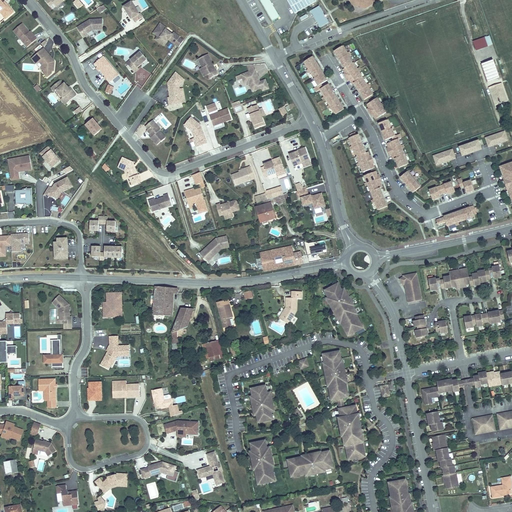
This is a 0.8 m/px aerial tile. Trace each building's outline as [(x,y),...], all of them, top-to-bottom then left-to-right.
[(5,5),(3,3),(0,0),(0,11),(1,11),(7,18),(14,12),(7,4),(5,5)] [(78,9),(83,5),(79,0),(75,0),(73,2),(78,9)] [(269,0),(259,0),(272,23),(280,18),(269,0)] [(292,20),(313,7),(309,0),(294,0),(284,6),(292,20)] [(349,0),(353,6),(357,4),(363,5),(366,9),(381,0),(349,0)] [(131,2),(123,7),(131,20),(132,19),(134,23),(142,18),(139,14),(138,14),(131,2)] [(103,5),(97,9),(100,13),(107,9),(103,5)] [(326,28),(316,12),(308,17),(318,33),(326,28)] [(86,21),(76,27),(82,37),(87,35),(86,33),(92,30),(102,29),(102,19),(89,20),(89,21),(87,22),(86,21)] [(38,39),(35,35),(34,36),(30,32),(22,23),(14,30),(28,47),(38,39)] [(176,39),(176,38),(170,34),(168,35),(162,31),(163,30),(157,25),(151,33),(156,36),(157,35),(158,36),(154,42),(161,47),(166,40),(168,41),(167,42),(171,45),(176,39)] [(154,42),(158,36),(157,35),(156,36),(151,33),(150,34),(154,37),(152,41),(154,42)] [(486,38),(474,42),(477,50),(489,46),(486,38)] [(175,48),(180,42),(176,39),(171,45),(175,48)] [(45,47),(39,52),(41,55),(37,58),(40,61),(43,65),(43,69),(45,69),(45,72),(49,76),(53,72),(53,70),(55,70),(56,60),(54,58),(53,59),(51,57),(52,56),(45,47)] [(371,100),(341,51),(332,57),(343,74),(342,74),(344,78),(342,80),(346,87),(349,85),(351,89),(352,88),(362,105),(371,100)] [(39,52),(33,58),(38,63),(40,61),(37,58),(41,55),(39,52)] [(138,53),(125,65),(132,74),(136,71),(135,69),(144,61),(138,53)] [(198,69),(203,77),(205,76),(207,80),(215,76),(213,72),(212,72),(210,68),(210,69),(209,67),(210,67),(208,64),(209,64),(204,56),(194,61),(199,69),(198,69)] [(117,77),(104,62),(101,58),(93,66),(96,69),(94,70),(97,73),(98,72),(109,84),(117,77)] [(494,61),(482,65),(488,83),(500,79),(494,61)] [(342,115),(326,90),(321,93),(319,90),(325,86),(310,62),(302,68),(312,84),(312,85),(316,91),(312,94),(314,98),(318,95),(334,120),(342,115)] [(257,83),(256,80),(255,81),(254,78),(255,78),(252,70),(238,76),(240,80),(242,85),(246,84),(250,92),(259,89),(260,92),(266,90),(263,81),(257,83)] [(167,105),(176,104),(175,97),(178,96),(177,87),(182,80),(173,74),(165,84),(167,85),(167,88),(166,88),(168,98),(166,98),(167,105)] [(75,96),(70,91),(69,91),(66,88),(63,84),(61,85),(57,81),(49,89),(53,93),(54,91),(61,99),(64,97),(68,102),(75,96)] [(502,84),(490,88),(496,106),(508,102),(502,84)] [(63,105),(68,102),(64,97),(61,99),(59,100),(63,105)] [(269,100),(264,103),(269,111),(274,108),(269,100)] [(380,110),(375,103),(366,109),(368,112),(366,114),(368,118),(380,110)] [(229,121),(225,110),(215,113),(212,105),(203,108),(206,114),(212,112),(213,114),(207,117),(209,123),(213,122),(214,124),(215,124),(221,122),(221,123),(229,121)] [(239,105),(230,108),(233,115),(242,111),(240,105),(239,105)] [(80,106),(72,111),(75,116),(83,111),(80,106)] [(255,106),(245,109),(249,119),(250,118),(252,121),(250,122),(253,129),(263,126),(260,118),(256,110),(255,106)] [(384,117),(380,110),(368,118),(370,121),(373,120),(375,123),(384,117)] [(199,126),(199,125),(189,117),(182,125),(190,131),(193,139),(191,139),(194,148),(206,143),(200,128),(198,128),(197,126),(199,126)] [(100,130),(91,119),(84,125),(93,136),(100,130)] [(159,130),(151,121),(144,127),(146,130),(145,131),(149,135),(151,137),(149,138),(155,145),(164,138),(158,131),(159,130)] [(390,133),(386,124),(377,128),(381,137),(390,133)] [(505,131),(485,138),(488,147),(508,141),(505,131)] [(393,140),(390,133),(381,137),(384,145),(391,142),(392,145),(397,144),(400,143),(398,138),(393,140)] [(361,149),(357,139),(348,143),(351,152),(361,149)] [(479,140),(459,147),(462,156),(482,150),(479,140)] [(400,151),(397,144),(392,145),(386,148),(388,152),(385,153),(387,157),(400,151)] [(59,158),(49,145),(41,152),(46,158),(47,157),(52,164),(59,158)] [(296,151),(288,154),(292,166),(309,160),(305,149),(296,152),(296,151)] [(365,158),(361,149),(351,152),(355,162),(365,158)] [(453,149),(433,156),(436,165),(456,159),(453,149)] [(403,159),(400,151),(387,157),(388,161),(391,159),(393,163),(394,163),(403,159)] [(372,164),(370,160),(367,161),(365,157),(365,158),(355,162),(358,169),(372,164)] [(121,158),(117,167),(124,170),(127,179),(130,177),(133,185),(141,182),(138,174),(137,175),(134,167),(132,167),(132,166),(133,165),(132,162),(121,158)] [(34,173),(31,159),(13,162),(14,168),(16,170),(17,173),(12,174),(13,184),(21,182),(20,175),(23,175),(22,174),(25,173),(25,175),(34,173)] [(270,161),(262,164),(266,176),(283,170),(279,159),(270,162),(270,161)] [(407,168),(403,159),(394,163),(398,172),(407,168)] [(362,177),(372,173),(370,169),(373,168),(372,164),(358,169),(362,177)] [(511,205),(511,165),(498,170),(503,182),(502,183),(506,194),(507,193),(511,205)] [(254,178),(250,166),(245,168),(246,169),(239,172),(231,175),(235,185),(254,178)] [(195,182),(198,181),(199,183),(202,181),(199,171),(192,174),(195,182)] [(420,191),(407,175),(399,181),(412,197),(420,191)] [(366,188),(380,183),(378,179),(375,180),(373,176),(363,181),(366,188)] [(64,195),(74,190),(69,181),(56,188),(54,192),(51,190),(45,198),(50,201),(52,198),(59,202),(64,195)] [(473,194),(469,184),(462,187),(460,182),(456,183),(459,191),(463,190),(465,197),(473,194)] [(380,192),(378,188),(381,187),(380,183),(366,188),(370,196),(379,192),(380,192)] [(454,195),(450,186),(428,194),(431,204),(439,201),(438,199),(445,196),(446,198),(454,195)] [(188,190),(183,191),(188,204),(192,203),(195,202),(199,214),(208,211),(200,188),(188,191),(188,190)] [(280,197),(277,188),(269,190),(272,199),(276,198),(280,197)] [(324,208),(320,195),(310,198),(309,196),(307,197),(305,189),(301,191),(296,192),(295,192),(297,200),(300,199),(302,207),(311,205),(313,211),(324,208)] [(33,208),(33,192),(24,192),(24,193),(17,194),(17,207),(27,207),(27,208),(33,208)] [(383,201),(379,192),(370,196),(373,205),(383,201)] [(172,204),(169,193),(164,195),(165,196),(156,199),(149,201),(152,211),(172,204)] [(267,200),(264,194),(256,197),(258,203),(267,200)] [(285,203),(283,196),(280,197),(276,198),(278,205),(285,203)] [(220,203),(216,204),(219,215),(239,209),(237,200),(235,200),(230,201),(229,203),(227,202),(220,204),(220,203)] [(387,211),(383,201),(373,205),(377,215),(387,211)] [(271,203),(255,208),(259,221),(275,216),(271,203)] [(465,223),(473,220),(472,218),(476,217),(473,209),(443,220),(443,221),(445,225),(446,230),(465,223)] [(489,213),(492,220),(498,218),(495,211),(489,213)] [(107,229),(116,230),(116,220),(107,220),(108,215),(99,215),(99,219),(90,219),(90,229),(99,229),(99,222),(107,222),(107,229)] [(0,234),(0,233),(0,256),(6,257),(6,246),(11,246),(11,236),(0,236),(0,234)] [(229,247),(227,236),(216,239),(216,240),(214,241),(206,248),(210,252),(204,258),(208,262),(215,256),(214,255),(221,248),(222,248),(222,249),(229,247)] [(30,245),(30,238),(19,238),(19,240),(16,240),(16,238),(12,239),(13,256),(22,256),(22,248),(26,248),(26,246),(30,245)] [(69,262),(69,242),(59,242),(59,246),(59,250),(56,250),(56,260),(61,260),(61,262),(69,262)] [(309,244),(304,242),(307,256),(311,255),(327,253),(326,250),(325,245),(315,248),(314,243),(309,244)] [(260,252),(265,271),(288,267),(302,264),(299,252),(294,253),(293,246),(260,252)] [(204,258),(210,252),(206,248),(200,254),(204,258)] [(94,250),(94,261),(102,261),(102,264),(106,264),(106,261),(124,261),(125,251),(107,250),(106,257),(102,256),(102,250),(94,250)] [(438,271),(431,273),(433,284),(440,282),(440,281),(444,280),(444,282),(448,281),(448,282),(459,279),(460,282),(467,280),(467,278),(472,277),(473,278),(476,278),(483,277),(482,275),(489,274),(489,272),(492,272),(492,270),(496,269),(496,271),(504,269),(501,258),(494,260),(494,261),(491,262),(491,264),(487,264),(487,263),(480,265),(480,266),(474,267),(475,270),(471,270),(469,261),(451,265),(452,269),(445,270),(446,273),(442,274),(442,272),(438,273),(438,271)] [(424,293),(419,267),(406,270),(402,273),(404,276),(406,275),(407,277),(411,296),(424,293)] [(339,278),(326,285),(329,289),(328,289),(329,292),(328,292),(330,295),(329,296),(331,299),(332,299),(339,312),(338,312),(340,315),(342,314),(343,316),(342,317),(348,327),(351,325),(352,329),(362,323),(360,320),(363,319),(357,308),(356,309),(355,306),(357,306),(355,302),(354,303),(353,300),(352,298),(353,297),(351,294),(350,294),(348,290),(349,289),(347,286),(345,287),(343,284),(342,285),(339,278)] [(176,312),(179,289),(182,289),(182,285),(160,284),(158,311),(176,312)] [(289,294),(289,303),(292,303),(292,305),(291,305),(287,312),(294,316),(299,308),(300,295),(301,295),(302,288),(294,288),(294,295),(289,294)] [(125,312),(124,300),(127,300),(127,290),(112,291),(113,307),(109,307),(109,315),(117,314),(117,312),(125,312)] [(245,299),(253,298),(252,291),(244,292),(245,299)] [(75,314),(75,307),(74,307),(74,305),(75,305),(74,302),(64,293),(58,300),(65,307),(65,311),(67,311),(67,314),(69,314),(70,318),(70,322),(77,322),(77,314),(75,314)] [(237,313),(233,296),(222,299),(228,324),(236,322),(234,314),(237,313)] [(292,303),(289,303),(283,314),(293,319),(294,316),(287,312),(291,305),(292,305),(292,303)] [(467,310),(469,321),(476,320),(476,317),(480,317),(480,319),(486,318),(485,315),(493,314),(493,317),(504,314),(503,312),(507,311),(505,303),(502,304),(502,303),(491,305),(491,306),(484,308),(483,307),(477,308),(478,309),(474,309),(467,310)] [(192,324),(198,305),(188,304),(178,329),(183,327),(192,324)] [(426,309),(418,311),(419,314),(416,315),(417,320),(420,320),(421,324),(418,324),(420,332),(431,329),(429,322),(428,318),(427,313),(426,309)] [(441,316),(438,317),(439,325),(443,324),(443,327),(451,325),(448,314),(441,316)] [(0,336),(1,337),(0,327),(14,327),(13,317),(7,317),(2,317),(0,317),(0,336)] [(123,333),(115,334),(116,342),(114,345),(116,346),(115,349),(114,349),(108,359),(114,362),(117,356),(121,358),(123,354),(135,353),(135,343),(124,343),(123,333)] [(66,353),(65,337),(57,338),(58,353),(49,353),(50,361),(57,361),(57,359),(60,358),(61,364),(69,364),(68,355),(64,355),(64,353),(66,353)] [(229,351),(226,337),(212,341),(215,354),(229,351)] [(9,358),(9,349),(0,349),(0,361),(0,362),(0,359),(9,358)] [(338,352),(322,355),(323,364),(324,367),(323,367),(326,383),(328,383),(330,397),(333,396),(334,400),(337,399),(342,398),(345,398),(344,394),(347,393),(344,380),(345,380),(342,363),(341,363),(340,360),(338,352)] [(117,364),(121,358),(117,356),(114,362),(108,359),(107,362),(114,366),(116,363),(117,364)] [(305,360),(297,363),(299,370),(307,367),(305,360)] [(295,361),(271,372),(273,376),(297,365),(295,361)] [(476,385),(476,388),(482,387),(482,385),(489,384),(490,387),(497,386),(497,383),(502,382),(503,385),(503,386),(511,384),(511,372),(501,375),(500,372),(495,373),(495,372),(487,374),(487,372),(479,374),(479,376),(474,377),(474,379),(476,385)] [(221,393),(217,375),(211,376),(216,394),(221,393)] [(62,386),(61,386),(61,383),(62,383),(62,378),(46,378),(46,388),(54,387),(55,399),(55,407),(63,406),(62,386)] [(393,389),(391,378),(384,380),(386,390),(393,389)] [(123,394),(122,383),(133,382),(133,379),(119,379),(119,395),(133,395),(133,393),(123,394)] [(424,397),(426,405),(433,404),(432,398),(440,396),(440,394),(454,391),(454,392),(460,391),(460,388),(459,382),(458,380),(453,381),(453,379),(437,382),(438,387),(425,390),(426,397),(424,397)] [(462,382),(459,382),(460,388),(463,388),(476,385),(474,379),(468,380),(462,382)] [(146,394),(145,382),(133,382),(122,383),(123,394),(133,393),(133,395),(146,394)] [(23,395),(23,386),(8,386),(8,401),(14,401),(14,399),(25,399),(25,395),(23,395)] [(167,386),(157,389),(159,398),(160,397),(162,406),(171,404),(171,405),(179,404),(177,396),(170,398),(167,386)] [(54,387),(46,388),(46,390),(51,389),(52,399),(55,399),(54,387)] [(264,387),(251,391),(252,398),(251,398),(252,401),(251,402),(252,405),(254,410),(253,410),(254,414),(255,414),(256,417),(257,417),(258,424),(272,421),(271,416),(272,416),(271,413),(272,413),(271,410),(274,409),(273,406),(272,406),(271,401),(271,397),(268,398),(268,394),(267,395),(266,392),(264,387)] [(339,409),(341,420),(342,424),(340,425),(341,430),(342,433),(342,437),(344,436),(344,438),(344,439),(345,442),(346,442),(347,444),(349,456),(351,455),(352,459),(363,457),(362,453),(365,452),(363,442),(362,439),(363,438),(362,435),(359,421),(360,420),(359,417),(358,417),(355,406),(344,408),(339,409)] [(444,406),(433,408),(436,420),(438,419),(439,426),(450,424),(449,416),(446,417),(444,406)] [(297,410),(289,414),(293,421),(301,416),(297,410)] [(511,411),(498,415),(501,430),(511,428),(511,411)] [(493,416),(473,420),(477,435),(496,431),(493,416)] [(203,432),(204,420),(188,419),(188,421),(184,420),(183,419),(170,423),(173,431),(179,429),(178,426),(181,425),(182,428),(183,428),(183,431),(203,432)] [(27,439),(30,429),(21,425),(20,426),(19,426),(19,425),(13,422),(12,423),(5,424),(5,432),(10,431),(9,433),(17,436),(27,439)] [(34,422),(30,434),(37,436),(41,424),(34,422)] [(450,435),(448,429),(439,431),(440,437),(439,437),(441,445),(443,444),(446,456),(447,455),(449,463),(450,462),(451,469),(450,470),(451,477),(453,477),(454,483),(463,481),(462,475),(465,474),(463,467),(461,459),(460,460),(458,453),(457,453),(453,434),(450,435)] [(64,450),(59,442),(43,439),(41,448),(53,450),(56,455),(64,450)] [(272,479),(275,479),(273,468),(272,465),(274,464),(273,460),(272,461),(271,455),(272,455),(271,452),(269,452),(268,449),(267,449),(267,447),(266,447),(265,442),(251,445),(253,453),(252,453),(252,456),(251,456),(252,460),(253,460),(254,465),(253,465),(254,469),(255,469),(256,471),(259,482),(261,482),(262,485),(273,483),(272,479)] [(229,468),(226,461),(225,461),(221,450),(213,452),(216,461),(217,461),(218,463),(204,468),(206,476),(219,472),(223,482),(231,480),(227,469),(229,468)] [(334,468),(330,451),(322,453),(318,454),(318,453),(315,454),(315,455),(310,456),(309,455),(306,456),(306,457),(303,458),(292,460),(293,463),(289,464),(292,475),(295,474),(296,477),(307,474),(310,474),(311,476),(314,475),(314,474),(319,473),(319,474),(323,473),(322,471),(326,470),(334,468)] [(181,474),(184,464),(170,459),(169,459),(170,461),(167,462),(167,460),(155,464),(156,465),(148,467),(151,476),(170,470),(181,474)] [(15,474),(26,471),(23,460),(11,463),(15,474)] [(499,491),(509,490),(508,488),(511,486),(511,470),(505,471),(507,477),(497,479),(499,491)] [(135,483),(135,472),(125,472),(125,473),(122,473),(119,474),(116,475),(115,475),(116,477),(110,481),(107,477),(103,480),(112,492),(116,489),(115,487),(118,485),(125,482),(135,483)] [(391,487),(388,488),(391,499),(392,499),(392,501),(390,502),(391,505),(392,505),(393,511),(412,511),(412,510),(413,510),(412,507),(410,507),(410,505),(409,502),(410,502),(409,498),(407,498),(407,496),(408,496),(405,484),(402,485),(401,481),(391,484),(391,487)] [(87,502),(85,489),(75,491),(74,488),(75,488),(74,483),(64,485),(66,492),(67,492),(70,491),(70,496),(71,499),(72,499),(75,502),(80,501),(81,503),(87,502)] [(105,509),(106,500),(96,499),(95,508),(105,509)] [(235,511),(231,507),(230,508),(225,503),(218,508),(220,511),(235,511)]
